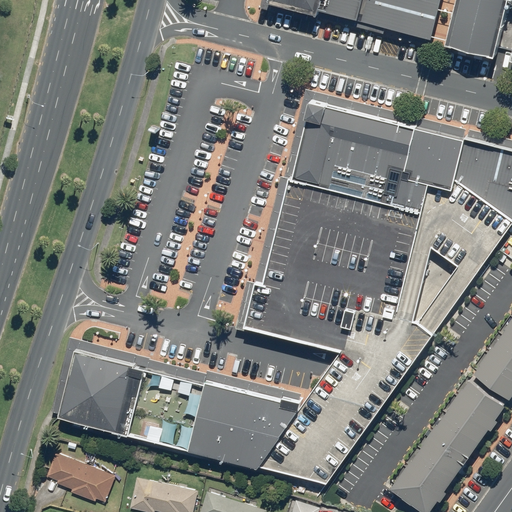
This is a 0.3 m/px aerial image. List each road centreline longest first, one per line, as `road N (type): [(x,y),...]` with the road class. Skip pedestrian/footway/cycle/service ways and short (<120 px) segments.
road 1 (primary): [(150,0),(0,500)]
road 2 (primary): [(0,284),(69,36)]
